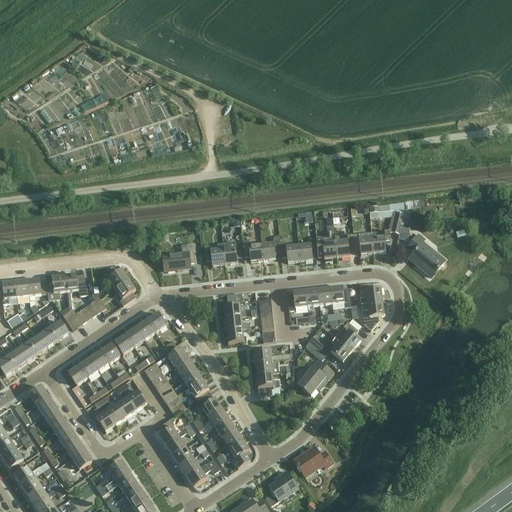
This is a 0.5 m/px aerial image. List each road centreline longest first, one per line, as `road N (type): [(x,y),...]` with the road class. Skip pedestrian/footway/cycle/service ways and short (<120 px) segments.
road 1 (unclassified): [(0,200),(511,130)]
road 2 (residential): [(271,459),(298,440),(391,328),(399,305),(392,281),(373,273),(158,295)]
road 3 (residential): [(195,510),(142,432),(109,452),(97,450),(44,370)]
road 4 (residential): [(271,459),(205,352),(158,295)]
road 5 (residential): [(0,271),(119,256),(158,295)]
road 6 (residential): [(44,370),(158,295)]
